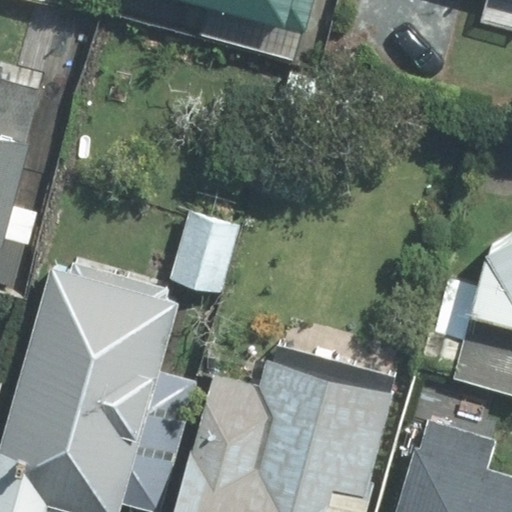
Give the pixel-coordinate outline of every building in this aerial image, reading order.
[(158,0),(305,40),(316,0),(158,0)] [(511,0),(477,0),(470,30),(511,40),(511,0)] [(4,70),(0,68),(0,290),(11,293),(33,210),(12,204),(42,89),(2,79),(4,70)] [(233,220),(187,208),(167,285),(214,297),(233,220)] [(511,236),(446,280),(421,386),(511,406),(511,236)] [(160,511),(187,417),(169,412),(180,376),(155,369),(176,295),(47,258),(0,422),(0,511),(160,511)] [(359,495),(387,396),(256,359),(247,388),(199,375),(187,417),(160,511),(367,511),(371,499),(359,495)] [(511,511),(511,475),(409,445),(388,511),(511,511)]
